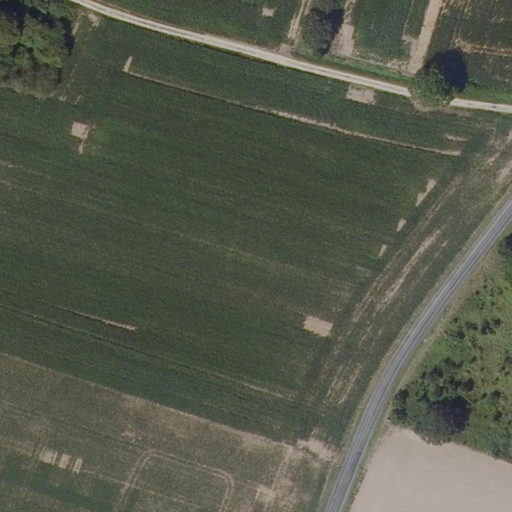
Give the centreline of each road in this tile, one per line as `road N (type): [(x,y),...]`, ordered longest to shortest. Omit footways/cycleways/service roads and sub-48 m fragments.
road 1 (track): [(511,111),(385,85),(85,0)]
road 2 (tertiary): [(511,210),(404,358),(336,511)]
